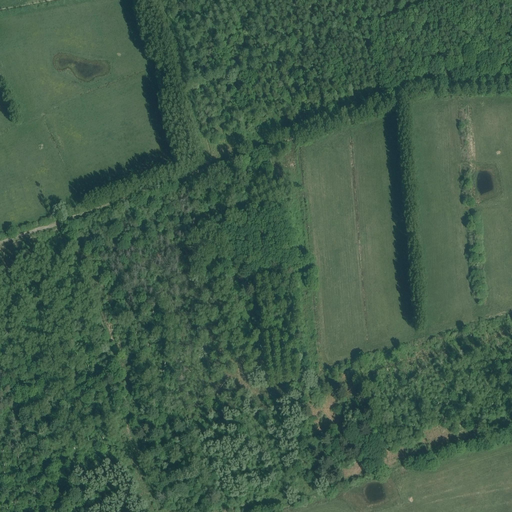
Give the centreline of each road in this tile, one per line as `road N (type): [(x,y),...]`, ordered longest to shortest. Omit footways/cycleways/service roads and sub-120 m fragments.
road 1 (track): [(60,222),(410,94),(511,86)]
road 2 (track): [(146,0),(192,174)]
